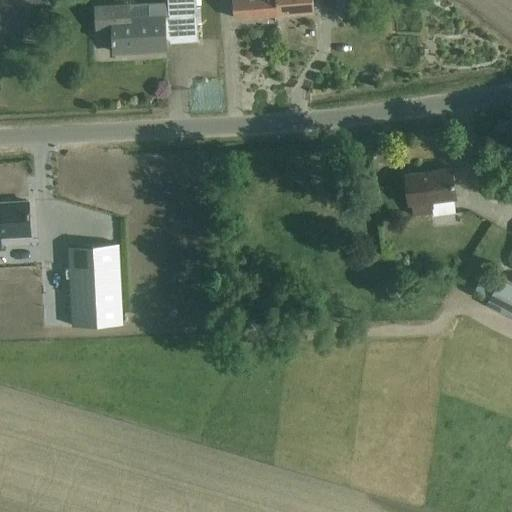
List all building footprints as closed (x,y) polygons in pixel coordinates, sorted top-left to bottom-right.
[(197,15),(196,0),(168,0),(169,17),(197,15)] [(278,15),(276,0),(232,0),(234,19),(278,15)] [(314,12),(313,0),(276,0),(278,15),(314,12)] [(164,16),(128,18),(128,5),(96,7),(97,27),(113,26),(114,53),(166,50),(164,16)] [(452,168),(405,175),(409,205),(413,205),(414,215),(434,213),(432,202),(457,199),(452,168)] [(28,202),(0,203),(0,236),(30,235),(28,202)] [(113,244),(63,245),(67,325),(117,323),(113,244)] [(511,285),(500,279),(487,304),(511,316),(511,285)]
